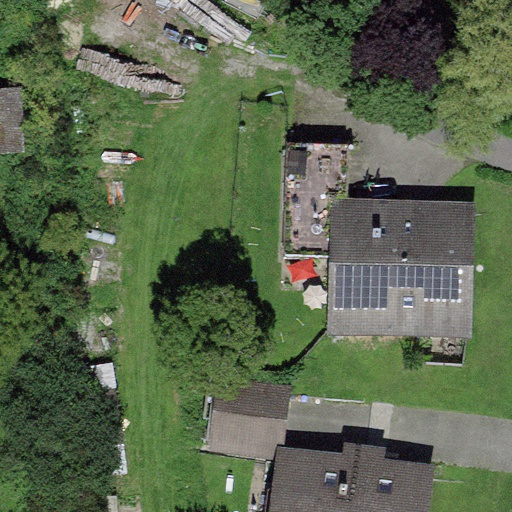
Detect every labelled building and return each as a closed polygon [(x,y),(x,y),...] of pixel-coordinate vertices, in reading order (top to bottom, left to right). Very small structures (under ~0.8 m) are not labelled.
[(0,154),(27,153),(25,95),(0,96),(0,154)] [(339,212),(351,213),(352,150),(292,149),(290,236),(339,237),(339,212)] [(335,332),(470,337),(475,217),(351,213),(339,212),(339,237),(335,332)] [(290,396),(225,389),(218,447),(283,454),(290,396)] [(352,471),(296,463),(289,511),(427,511),(431,481),(382,475),(383,472),(353,468),(352,471)]
